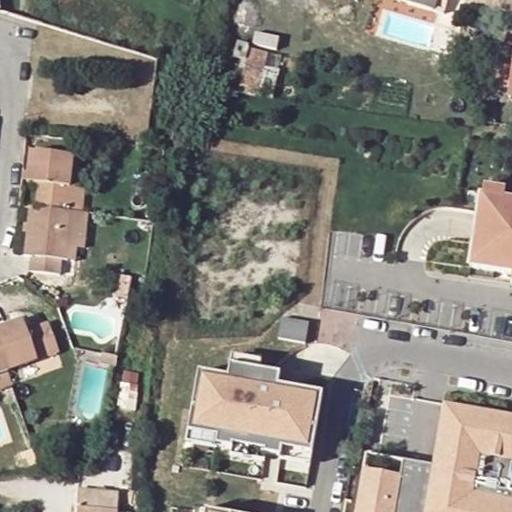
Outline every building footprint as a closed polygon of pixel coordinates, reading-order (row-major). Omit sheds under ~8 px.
[(390,0),(429,12),(432,0),(390,0)] [(511,0),(496,0),(496,3),(495,10),(511,13),(511,0)] [(241,63),(243,63),(238,80),(255,85),(263,54),(245,50),(241,63)] [(511,88),(511,53),(510,68),(488,64),(484,84),(506,87),(511,88)] [(33,187),(31,209),(61,213),(66,161),(25,156),(22,185),(33,187)] [(66,161),(61,213),(67,213),(79,215),(81,193),(70,192),(72,162),(66,161)] [(475,189),(497,192),(498,183),(477,180),(475,189)] [(511,194),(497,192),(475,189),(464,262),(506,269),(511,269),(511,194)] [(61,213),(31,209),(25,208),(20,258),(26,259),(25,273),(53,277),(56,262),(62,263),(67,213),(61,213)] [(82,265),(89,216),(79,215),(67,213),(62,263),(82,265)] [(307,322),(280,317),(276,338),(303,343),(307,322)] [(16,323),(0,328),(0,368),(2,374),(54,355),(42,325),(20,334),(16,323)] [(229,355),(228,366),(258,371),(259,361),(229,355)] [(112,360),(97,356),(95,367),(110,370),(112,360)] [(225,377),(197,373),(186,433),(215,438),(214,444),(231,447),(231,444),(264,449),(263,453),(279,456),(281,450),(310,455),(321,394),(276,386),(278,375),(258,371),(228,366),(225,377)] [(511,511),(511,417),(443,406),(432,467),(402,461),(399,477),(361,470),(354,511),(511,511)] [(215,438),(186,433),(185,443),(213,448),(214,444),(215,438)] [(264,449),(231,444),(231,447),(230,454),(262,459),(263,453),(264,449)] [(310,455),(281,450),(279,456),(279,460),(308,465),(310,455)] [(112,511),(114,494),(73,490),(70,511),(112,511)]
